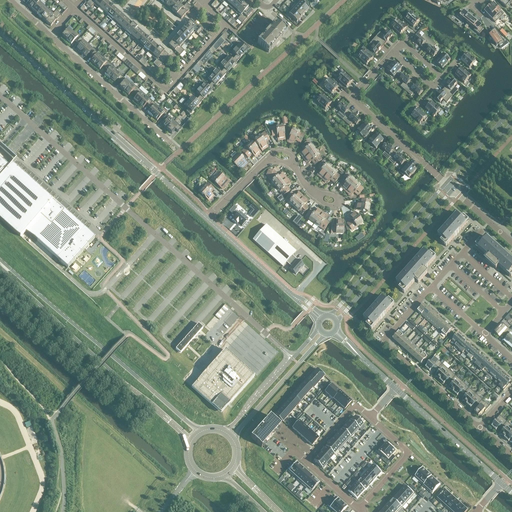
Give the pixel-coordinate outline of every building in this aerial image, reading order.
[(32,10),(40,2),(37,0),(33,0),(28,6),(32,10)] [(94,5),(98,0),(89,0),(86,4),(91,8),(94,5)] [(106,0),(105,0),(98,0),(94,5),(98,9),(106,0)] [(104,11),(110,4),(106,0),(98,9),(99,8),(104,11)] [(172,11),(178,3),(174,0),(173,0),(168,7),(172,11)] [(232,9),(240,1),(238,0),(232,0),(228,5),(232,9)] [(309,9),(304,4),(306,2),(303,0),(298,0),(295,4),(305,13),(309,9)] [(511,4),(506,0),(499,0),(506,8),(511,4)] [(244,4),(240,1),(232,9),(233,8),(237,11),(236,12),(236,13),(244,4)] [(37,14),(44,6),(40,2),(32,10),(37,14)] [(176,15),(186,4),(183,7),(178,3),(172,11),(176,15)] [(498,10),(499,9),(494,3),(489,7),(500,18),(503,15),(498,10)] [(115,8),(110,4),(104,11),(108,15),(107,16),(107,17),(115,8)] [(181,19),(191,8),(186,4),(176,15),(181,19)] [(248,8),(244,4),(236,13),(240,16),(237,19),(237,20),(248,8)] [(305,13),(295,4),(291,9),(301,18),(305,13)] [(41,18),(49,10),(48,11),(44,7),(44,6),(37,14),(41,18)] [(500,18),(489,7),(486,10),(488,11),(486,13),(495,23),(500,18)] [(112,21),(119,12),(115,8),(107,17),(112,21)] [(252,12),(248,8),(237,20),(242,24),(252,12)] [(301,18),(291,9),(285,15),(290,20),(292,18),(297,22),(301,18)] [(46,22),(56,10),(53,14),(49,10),(41,18),(46,22)] [(51,26),(61,15),(56,10),(46,22),(51,26)] [(116,25),(124,16),(119,12),(112,21),(116,25)] [(473,19),(465,12),(463,14),(460,12),(456,16),(462,20),(463,19),(468,23),(464,27),(466,28),(473,19)] [(420,20),(411,13),(408,17),(407,15),(403,19),(413,28),(420,20)] [(121,29),(128,20),(124,16),(116,25),(121,29)] [(483,29),(479,25),(480,24),(473,19),(466,28),(466,29),(470,25),(475,29),(474,30),(479,35),(483,29)] [(125,33),(133,24),(128,20),(121,29),(122,28),(126,31),(125,32),(125,33)] [(198,35),(203,30),(191,20),(187,25),(195,32),(198,35)] [(407,28),(398,20),(391,27),(400,35),(407,28)] [(272,50),(284,36),(282,35),(286,31),(276,22),(257,43),(267,52),(270,48),(272,50)] [(130,37),(137,28),(133,24),(125,33),(130,37)] [(195,32),(187,25),(183,29),(191,36),(195,32)] [(66,40),(73,33),(66,26),(63,30),(65,32),(62,36),(66,40)] [(142,32),(137,28),(130,37),(134,41),(142,32)] [(191,36),(183,29),(179,33),(187,39),(188,40),(191,36)] [(503,41),(499,35),(499,34),(495,29),(492,31),(494,33),(490,36),(497,46),(499,45),(502,49),(508,44),(505,40),(503,41)] [(384,46),(393,35),(388,31),(384,35),(380,32),(375,38),(384,46)] [(139,45),(146,36),(142,32),(134,41),(139,45)] [(77,43),(81,38),(80,39),(73,33),(66,40),(71,45),(75,41),(77,43)] [(188,40),(187,39),(179,33),(176,36),(183,43),(184,44),(188,40)] [(423,48),(431,40),(425,35),(422,38),(418,35),(414,40),(423,48)] [(143,49),(151,40),(146,36),(139,45),(143,49)] [(184,44),(183,43),(176,36),(173,40),(181,48),(184,44)] [(88,45),(81,38),(77,43),(80,45),(76,49),(81,53),(88,45)] [(376,55),(384,46),(375,38),(370,44),(374,47),(371,50),(376,55)] [(147,53),(155,44),(151,40),(143,49),(144,48),(148,51),(147,52),(147,53)] [(180,56),(184,51),(181,48),(173,40),(168,45),(180,56)] [(437,53),(433,49),(436,45),(431,40),(423,48),(433,57),(437,53)] [(246,45),(244,47),(239,43),(235,47),(236,48),(243,55),(250,48),(246,45)] [(152,57),(159,48),(155,44),(147,53),(152,57)] [(96,51),(89,45),(88,45),(81,53),(85,57),(89,53),(92,56),(96,51)] [(243,55),(236,48),(235,47),(234,46),(229,51),(232,53),(230,55),(234,59),(237,62),(243,55)] [(156,60),(164,52),(159,48),(152,57),(156,60)] [(373,58),(372,58),(374,56),(367,50),(366,52),(364,50),(358,58),(366,66),(373,58)] [(95,66),(103,57),(96,51),(92,56),(94,58),(90,62),(95,66)] [(158,68),(168,56),(164,52),(156,60),(153,64),(158,68)] [(451,60),(443,54),(435,63),(443,69),(451,60)] [(476,61),(467,54),(461,61),(469,69),(476,61)] [(237,62),(234,59),(232,61),(226,55),(222,60),(231,68),(237,62)] [(100,70),(103,66),(106,68),(110,64),(103,57),(95,66),(100,70)] [(231,68),(222,60),(217,64),(224,70),(222,72),(225,75),(231,68)] [(394,77),(402,69),(394,62),(386,71),(394,77)] [(117,70),(110,64),(106,68),(108,71),(105,75),(109,79),(117,70)] [(225,75),(222,72),(220,74),(214,68),(210,73),(219,82),(225,75)] [(455,75),(464,83),(471,76),(462,68),(455,75)] [(123,78),(116,71),(117,70),(109,79),(114,83),(118,79),(120,81),(123,78)] [(219,82),(210,73),(205,78),(212,83),(210,85),(213,89),(219,82)] [(353,81),(346,74),(344,73),(341,77),(339,75),(336,79),(346,88),(353,81)] [(413,83),(404,74),(399,79),(404,83),(400,87),(406,91),(413,83)] [(124,92),(131,83),(130,84),(123,78),(120,81),(123,83),(119,87),(124,92)] [(458,90),(454,87),(457,84),(452,79),(444,89),(452,97),(458,90)] [(338,87),(330,80),(323,87),(332,95),(335,91),(335,90),(338,87)] [(207,95),(213,89),(210,85),(208,87),(202,82),(198,87),(207,95)] [(135,94),(139,89),(131,83),(124,92),(128,96),(132,92),(135,94)] [(423,91),(413,83),(406,91),(411,96),(414,92),(419,96),(423,91)] [(142,86),(139,89),(146,94),(148,92),(142,86)] [(207,95),(198,87),(193,91),(200,97),(198,99),(201,102),(207,95)] [(146,96),(139,89),(135,94),(137,96),(133,100),(138,104),(146,96)] [(452,97),(444,89),(435,99),(440,103),(443,100),(447,103),(452,97)] [(332,102),(323,94),(320,98),(318,97),(315,101),(325,110),(332,102)] [(149,107),(153,102),(146,96),(138,104),(143,109),(146,105),(149,107)] [(195,109),(201,102),(198,99),(196,101),(192,97),(188,102),(195,109)] [(195,109),(188,102),(186,100),(182,105),(188,110),(186,112),(189,116),(195,109)] [(160,108),(153,102),(149,107),(151,109),(148,113),(152,117),(160,108)] [(437,114),(438,115),(441,117),(444,113),(432,102),(425,109),(434,117),(437,114)] [(343,121),(351,112),(341,103),(337,108),(341,111),(337,115),(343,121)] [(166,116),(159,110),(160,109),(160,108),(152,117),(157,121),(161,117),(163,119),(167,115),(166,116)] [(428,118),(418,109),(411,117),(420,124),(423,120),(425,122),(428,118)] [(361,121),(351,112),(343,121),(350,126),(353,122),(357,126),(361,121)] [(174,121),(167,115),(163,119),(166,122),(162,126),(167,130),(174,121)] [(182,128),(174,121),(167,130),(171,134),(175,130),(178,132),(182,128)] [(364,139),(372,130),(365,124),(357,133),(364,139)] [(285,131),(285,129),(284,128),(283,127),(271,129),(272,135),(275,135),(275,136),(277,135),(278,139),(284,138),(283,132),(285,131)] [(292,131),(288,141),(294,144),(295,140),(300,143),(301,142),(304,136),(292,131)] [(269,139),(265,134),(255,141),(261,150),(267,146),(264,143),(267,141),(266,141),(269,139)] [(376,149),(383,141),(380,138),(380,137),(376,134),(369,142),(376,149)] [(310,146),(309,145),(310,144),(308,141),(301,146),(304,150),(301,153),(305,158),(315,151),(311,145),(310,146)] [(260,152),(252,144),(245,150),(244,149),(242,152),(248,158),(252,154),(255,157),(260,152)] [(388,160),(396,152),(386,144),(382,148),(385,151),(382,155),(388,160)] [(321,160),(319,157),(318,158),(317,157),(318,157),(317,156),(318,156),(315,151),(305,158),(308,163),(312,161),(314,165),(321,160)] [(406,161),(396,152),(388,160),(394,165),(397,162),(401,166),(406,161)] [(246,162),(238,154),(231,161),(232,162),(232,164),(233,166),(234,166),(236,166),(241,171),(248,164),(246,162)] [(52,202),(12,165),(9,168),(1,160),(0,159),(0,219),(20,237),(21,236),(24,233),(26,231),(37,241),(49,252),(50,253),(68,268),(95,238),(90,234),(64,210),(63,211),(52,202),(53,201),(53,200),(52,202)] [(331,169),(327,165),(326,166),(325,166),(324,165),(325,164),(323,161),(317,168),(321,171),(318,174),(323,178),(331,169)] [(409,178),(417,170),(413,166),(412,167),(409,164),(400,173),(404,176),(405,175),(409,178)] [(340,177),(337,174),(336,175),(331,170),(330,170),(331,169),(323,178),(328,183),(330,180),(332,181),(334,183),(340,177)] [(285,179),(281,174),(278,176),(277,175),(276,176),(273,171),(269,172),(268,175),(277,186),(285,179)] [(229,182),(224,177),(224,176),(223,174),(222,173),(220,174),(218,172),(212,180),(222,189),(229,182)] [(354,182),(346,175),(341,179),(341,180),(344,184),(342,187),(347,191),(354,182)] [(284,195),(289,191),(287,189),(287,188),(286,187),(289,184),(285,179),(277,186),(284,195)] [(363,190),(354,182),(347,191),(351,195),(354,192),(358,195),(363,190)] [(213,188),(208,184),(200,193),(199,195),(202,197),(204,197),(208,201),(213,196),(210,193),(211,191),(211,190),(213,188)] [(295,206),(302,198),(298,193),(295,196),(291,193),(285,199),(288,201),(289,200),(295,206)] [(302,215),(308,208),(306,206),(305,206),(304,205),(307,202),(302,198),(295,206),(300,211),(300,212),(302,215)] [(367,212),(368,204),(369,204),(370,201),(362,199),(361,204),(357,204),(356,210),(362,211),(362,213),(364,214),(365,214),(367,212)] [(248,219),(239,211),(237,213),(234,211),(237,209),(234,206),(229,211),(232,214),(235,216),(232,219),(233,219),(232,220),(238,225),(238,224),(241,227),(242,226),(243,227),(246,222),(246,221),(248,219)] [(314,224),(322,213),(316,210),(314,213),(313,212),(312,213),(309,211),(306,216),(310,219),(309,220),(314,224)] [(324,230),(329,223),(326,221),(325,220),(327,217),(322,213),(314,224),(320,227),(320,226),(322,227),(321,228),(324,230)] [(361,222),(354,213),(349,217),(351,220),(349,222),(350,223),(347,225),(351,230),(361,222)] [(293,222),(301,228),(305,223),(300,220),(303,217),(299,214),(293,222)] [(454,217),(440,233),(441,234),(439,236),(443,240),(442,240),(440,242),(445,246),(454,236),(455,237),(460,232),(459,231),(468,221),(463,216),(461,219),(457,216),(456,218),(454,217)] [(343,222),(336,221),(336,225),(334,225),(334,226),(331,226),(331,233),(336,233),(336,234),(342,234),(342,233),(343,233),(344,232),(345,230),(345,229),(343,228),(343,222)] [(296,252),(266,225),(253,240),(282,267),(286,262),(291,257),(296,252)] [(362,232),(355,237),(358,241),(364,236),(362,232)] [(511,259),(489,240),(488,241),(486,239),(483,243),(480,240),(476,245),(493,260),(490,263),(497,269),(499,266),(511,277),(511,276),(511,259)] [(421,253),(398,279),(399,281),(397,283),(401,286),(399,289),(403,293),(415,281),(417,283),(423,277),(420,274),(435,257),(431,253),(428,256),(425,252),(423,255),(421,253)] [(297,261),(291,257),(286,262),(292,267),(290,269),(296,274),(300,270),(301,270),(304,267),(303,266),(304,266),(297,260),(297,261)] [(366,325),(371,329),(380,319),(381,320),(385,315),(385,314),(394,304),(389,300),(387,302),(383,299),(381,301),(380,300),(365,316),(367,317),(365,320),(368,323),(366,325)] [(215,316),(219,319),(229,308),(225,304),(215,316)] [(421,315),(428,308),(423,304),(417,311),(421,315)] [(425,318),(432,311),(428,308),(421,315),(425,318)] [(429,322),(436,315),(432,311),(425,318),(429,322)] [(507,324),(511,318),(511,315),(509,313),(503,320),(507,324)] [(434,325),(440,319),(436,315),(429,322),(434,325)] [(438,329),(444,322),(440,319),(434,325),(438,329)] [(442,333),(448,326),(444,322),(438,329),(442,333)] [(505,335),(511,329),(510,330),(503,323),(498,328),(499,329),(495,333),(499,337),(503,333),(505,335)] [(201,330),(203,328),(202,327),(199,324),(198,324),(176,349),(180,353),(181,353),(199,332),(201,330)] [(446,336),(452,330),(448,326),(442,333),(446,336)] [(397,342),(403,335),(399,332),(393,338),(397,342)] [(456,344),(462,338),(458,334),(455,337),(455,336),(455,335),(449,342),(451,340),(456,344)] [(401,346),(407,339),(403,335),(397,342),(401,346)] [(466,342),(462,338),(456,344),(460,348),(466,342)] [(405,349),(411,343),(407,339),(401,346),(405,349)] [(462,353),(470,345),(466,342),(460,348),(458,350),(462,353)] [(409,353),(415,346),(411,343),(405,349),(409,353)] [(466,357),(474,349),(470,345),(462,353),(466,357)] [(413,357),(419,350),(415,346),(409,353),(413,357)] [(472,359),(478,353),(474,349),(466,357),(471,361),(472,359)] [(209,368),(193,386),(222,412),(254,377),(225,350),(218,358),(214,365),(210,369),(209,368)] [(417,360),(423,353),(419,350),(413,357),(417,360)] [(421,364),(427,357),(423,353),(417,360),(421,364)] [(476,362),(482,356),(478,353),(472,359),(476,362)] [(430,372),(435,366),(438,368),(442,363),(434,357),(436,354),(435,354),(429,361),(430,361),(430,360),(431,361),(425,368),(430,372)] [(479,368),(486,360),(482,356),(476,362),(475,364),(478,368),(479,368)] [(483,371),(490,363),(486,360),(479,368),(483,371)] [(439,381),(447,372),(449,370),(442,363),(438,368),(441,371),(435,377),(436,377),(435,378),(439,381)] [(487,375),(494,367),(490,363),(483,371),(483,372),(487,375)] [(491,379),(498,371),(494,367),(487,375),(491,379)] [(324,376),(317,369),(313,373),(320,380),(324,376)] [(444,384),(449,378),(452,381),(456,376),(449,370),(447,372),(439,381),(443,384),(444,384)] [(495,382),(502,374),(498,371),(491,379),(493,377),(496,380),(495,382)] [(320,380),(313,373),(310,377),(317,384),(320,380)] [(506,378),(502,374),(495,382),(499,386),(506,378)] [(453,392),(460,384),(462,382),(456,376),(452,381),(454,383),(449,389),(453,392)] [(317,384),(310,377),(306,381),(306,380),(314,388),(317,384)] [(503,391),(510,384),(509,384),(508,384),(510,381),(506,377),(506,378),(499,386),(504,390),(503,391)] [(314,388),(306,380),(302,384),(310,391),(313,387),(314,388)] [(463,390),(465,392),(465,393),(469,388),(462,382),(460,384),(453,392),(457,396),(463,390)] [(310,391),(302,384),(299,388),(306,395),(310,391)] [(329,396),(335,388),(331,385),(325,392),(329,396)] [(306,395),(299,388),(295,392),(303,399),(306,395)] [(332,399),(340,391),(339,391),(335,388),(329,396),(332,399)] [(466,404),(474,396),(476,394),(469,388),(465,393),(468,395),(462,401),(463,401),(462,402),(466,405),(467,405),(466,404)] [(337,402),(343,395),(340,391),(332,399),(333,399),(337,402)] [(303,399),(295,392),(292,395),(300,403),(300,402),(303,399)] [(471,408),(476,402),(478,405),(482,400),(481,399),(476,394),(474,396),(466,404),(467,405),(471,408)] [(300,403),(292,395),(292,396),(289,400),(296,406),(300,403)] [(340,406),(347,398),(343,395),(337,402),(340,406)] [(344,409),(351,402),(347,398),(340,406),(344,409)] [(296,406),(289,400),(285,403),(293,410),(296,406)] [(485,410),(485,411),(485,412),(491,405),(489,406),(484,402),(482,401),(483,400),(482,400),(478,405),(480,406),(474,413),(479,417),(485,410)] [(293,410),(285,403),(282,407),(290,414),(293,410)] [(290,414),(282,407),(279,411),(286,418),(287,417),(290,414)] [(286,418),(279,411),(275,415),(283,422),(286,418)] [(505,424),(507,422),(500,415),(496,419),(497,420),(491,427),(496,431),(501,425),(503,426),(505,424)] [(261,447),(281,426),(270,416),(251,438),(261,447)] [(363,424),(355,417),(351,421),(350,420),(359,429),(363,424)] [(359,429),(350,420),(346,425),(355,433),(359,429)] [(296,432),(303,424),(299,421),(292,428),(294,430),(296,432)] [(511,430),(511,429),(511,426),(507,422),(505,424),(503,426),(505,429),(500,434),(501,435),(500,436),(504,439),(504,438),(511,430)] [(300,435),(307,428),(303,424),(296,432),(300,435)] [(355,433),(346,425),(342,429),(351,438),(355,433)] [(304,439),(311,431),(307,428),(300,435),(304,439)] [(351,438),(342,429),(337,434),(347,442),(350,438),(351,438)] [(308,442),(314,435),(311,431),(304,439),(308,442)] [(347,442),(337,434),(333,438),(343,446),(347,442)] [(319,438),(314,435),(308,442),(312,446),(319,438)] [(343,446),(333,438),(329,442),(339,451),(343,446)] [(339,451),(329,442),(325,447),(334,455),(334,454),(338,450),(338,451),(339,451)] [(383,457),(391,447),(386,443),(383,447),(381,445),(376,450),(383,457)] [(334,455),(325,447),(326,447),(322,452),(330,459),(334,455)] [(396,452),(391,447),(383,457),(384,456),(391,462),(395,457),(393,455),(396,452)] [(330,459),(322,452),(318,456),(327,464),(326,463),(330,459)] [(327,464),(318,456),(314,461),(323,469),(327,464)] [(293,476),(301,467),(296,462),(288,472),(293,476)] [(382,472),(373,465),(369,470),(378,477),(382,472)] [(297,480),(306,471),(301,467),(293,476),(294,475),(298,479),(297,480)] [(419,482),(427,472),(422,468),(414,477),(419,482)] [(378,477),(369,470),(365,474),(374,482),(378,477)] [(302,484),(310,475),(306,471),(297,480),(302,484)] [(423,486),(432,476),(427,472),(419,482),(423,485),(423,486)] [(374,482),(365,474),(361,478),(360,478),(370,486),(374,482)] [(306,488),(314,479),(310,475),(302,484),(306,488)] [(427,490),(436,481),(431,477),(432,477),(432,476),(423,486),(427,490)] [(370,486),(360,478),(356,482),(366,491),(370,486)] [(319,483),(314,479),(306,488),(311,492),(319,483)] [(440,485),(436,481),(427,490),(432,494),(440,485)] [(366,491),(356,482),(352,486),(361,495),(365,490),(365,491),(366,491)] [(361,495),(352,486),(348,491),(357,499),(361,495)] [(405,486),(401,491),(411,499),(415,494),(405,486)] [(441,503),(449,494),(445,490),(436,499),(441,503)] [(411,499),(401,491),(397,495),(406,504),(411,499)] [(446,507),(454,498),(449,494),(441,503),(442,502),(446,506),(445,507),(446,507)] [(406,504),(397,495),(393,499),(402,508),(406,504)] [(450,511),(458,502),(454,498),(446,507),(450,511)] [(333,511),(342,503),(337,499),(334,502),(332,500),(327,505),(334,511),(333,511)] [(402,508),(393,499),(389,504),(397,511),(398,511),(402,508)] [(450,511),(457,511),(463,506),(458,502),(450,511)] [(347,507),(342,503),(333,511),(344,511),(343,511),(347,507)]
